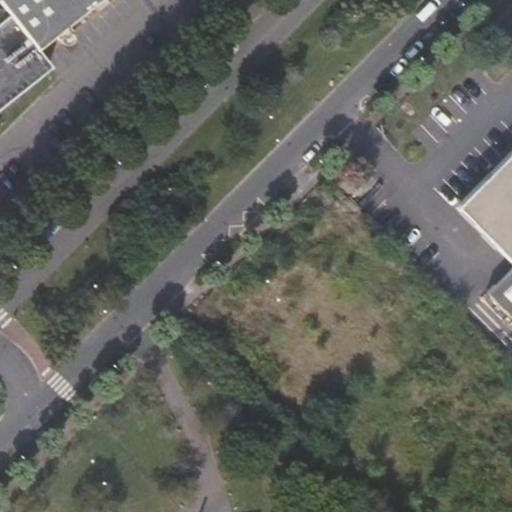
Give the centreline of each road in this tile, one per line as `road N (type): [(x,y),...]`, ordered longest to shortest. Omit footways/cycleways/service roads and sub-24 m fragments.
road 1 (residential): [(28,368),(118,293),(417,0)]
road 2 (residential): [(314,0),(0,296)]
road 3 (unknown): [(408,179),(429,172),(471,116),(491,107),(511,110)]
road 4 (unknown): [(329,85),(408,179)]
